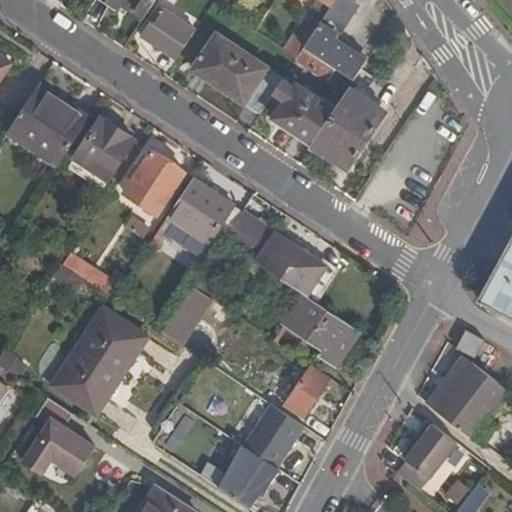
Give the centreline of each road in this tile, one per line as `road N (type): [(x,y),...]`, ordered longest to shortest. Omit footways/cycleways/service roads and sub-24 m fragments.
road 1 (residential): [(432,286),(2,0)]
road 2 (residential): [(309,511),(432,286)]
road 3 (unknown): [(385,374),(511,472)]
